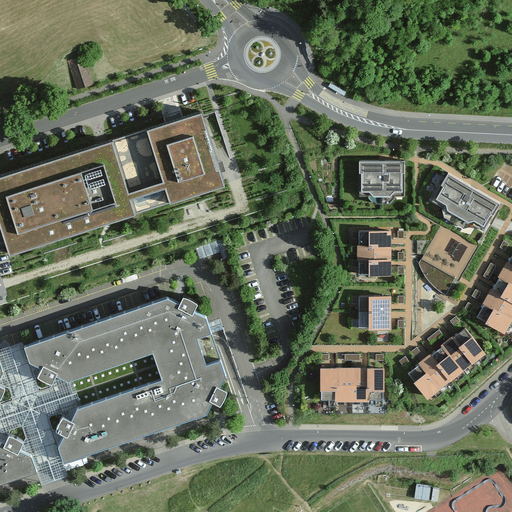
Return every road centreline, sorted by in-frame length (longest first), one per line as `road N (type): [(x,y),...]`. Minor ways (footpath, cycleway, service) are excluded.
road 1 (residential): [(490,404),(433,437),(264,437),(0,511)]
road 2 (residential): [(236,64),(0,139)]
road 3 (secondary): [(267,83),(367,129),(408,129)]
road 4 (secondary): [(408,129),(335,103),(290,59)]
